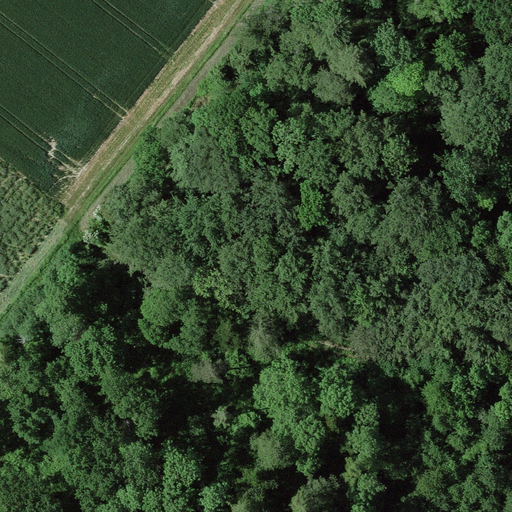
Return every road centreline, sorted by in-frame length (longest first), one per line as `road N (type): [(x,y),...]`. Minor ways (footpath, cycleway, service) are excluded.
road 1 (track): [(511,347),(375,354),(58,244)]
road 2 (track): [(498,0),(370,165),(282,324)]
